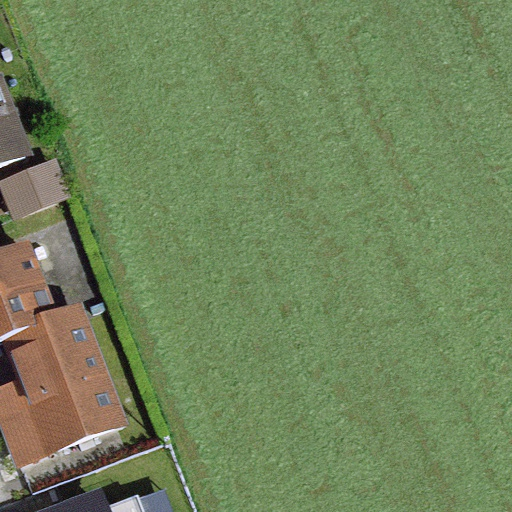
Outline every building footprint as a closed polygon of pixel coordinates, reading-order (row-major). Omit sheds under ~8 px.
[(0,168),(21,161),(0,107),(0,168)] [(60,199),(50,173),(0,192),(10,218),(60,199)] [(0,344),(2,344),(46,327),(46,326),(18,254),(0,260),(0,344)] [(0,397),(0,422),(17,467),(115,429),(72,316),(46,326),(46,327),(2,344),(20,389),(0,397)] [(110,511),(102,489),(41,511),(110,511)]
